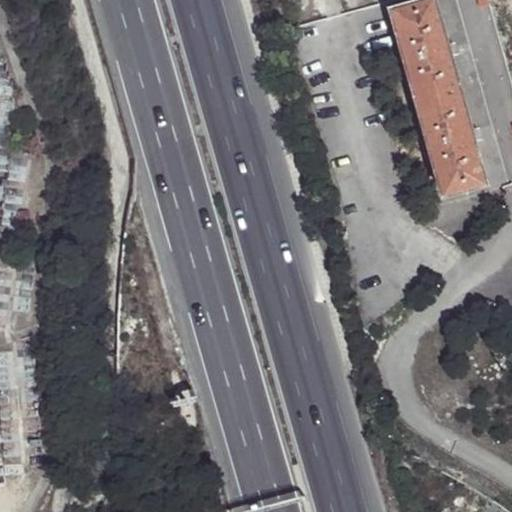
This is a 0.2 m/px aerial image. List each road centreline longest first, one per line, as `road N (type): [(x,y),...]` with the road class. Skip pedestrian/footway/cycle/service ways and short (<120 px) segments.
road 1 (motorway): [(346,511),(198,0)]
road 2 (motorway): [(129,0),(276,511)]
